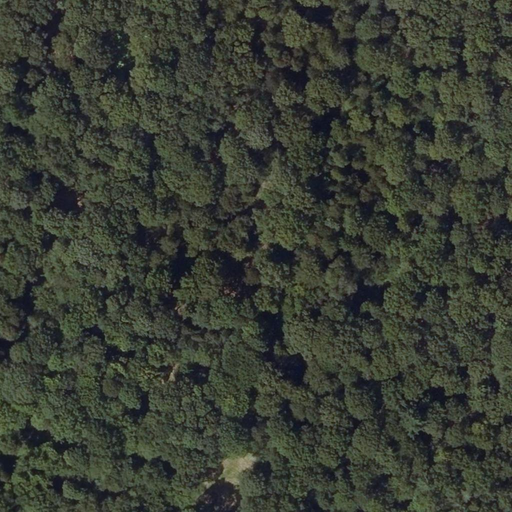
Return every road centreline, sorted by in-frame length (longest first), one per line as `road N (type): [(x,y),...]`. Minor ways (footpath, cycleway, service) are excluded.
road 1 (track): [(368,0),(223,491)]
road 2 (track): [(318,511),(0,430)]
